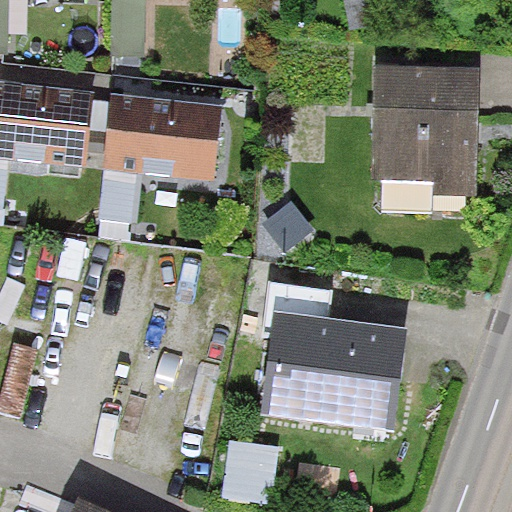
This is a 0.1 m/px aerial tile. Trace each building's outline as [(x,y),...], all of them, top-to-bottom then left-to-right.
[(128,43),(129,0),(101,0),(100,41),(128,43)] [(372,61),(366,174),(457,178),(462,65),(372,61)] [(72,84),(0,78),(0,136),(68,141),(72,84)] [(201,97),(91,90),(87,146),(118,148),(197,153),(201,97)] [(114,210),(118,148),(87,146),(83,208),(114,210)] [(300,316),(290,406),(370,415),(380,325),(300,316)] [(241,438),(235,492),(281,497),(287,442),(241,438)] [(112,511),(64,490),(54,511),(112,511)]
